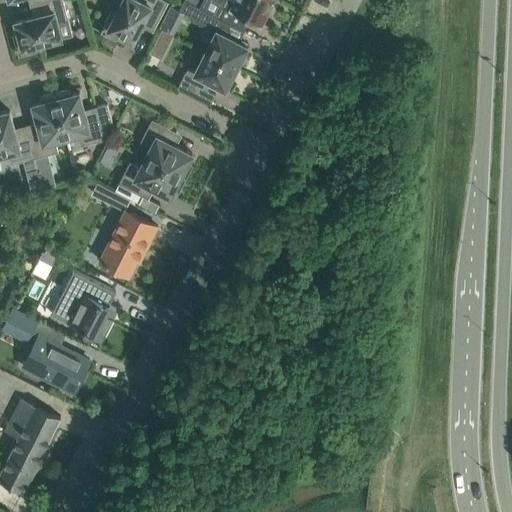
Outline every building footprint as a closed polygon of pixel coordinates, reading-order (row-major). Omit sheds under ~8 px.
[(68,18),(63,0),(44,0),(36,2),(39,14),(15,20),(18,30),(12,31),(18,54),(42,48),(40,42),(61,37),(57,21),(68,18)] [(70,0),(73,18),(87,16),(84,0),(70,0)] [(152,30),(167,0),(121,0),(116,11),(111,9),(100,30),(121,41),(123,36),(133,40),(141,24),(152,30)] [(238,40),(243,29),(199,6),(191,2),(187,0),(184,0),(180,9),(216,28),(205,50),(235,65),(236,63),(239,63),(242,57),(241,54),(246,44),(238,40)] [(202,0),(199,6),(243,29),(249,18),(260,23),(271,0),(202,0)] [(234,67),(235,65),(205,50),(194,71),(188,67),(177,88),(209,105),(219,84),(224,87),(229,77),(232,77),(235,71),(234,67)] [(70,88),(54,92),(66,136),(77,133),(80,144),(108,137),(114,128),(107,104),(95,107),(97,112),(85,115),(79,91),(71,93),(70,88)] [(66,136),(54,92),(39,96),(40,101),(33,103),(39,127),(27,130),(34,156),(57,150),(54,139),(66,136)] [(10,162),(28,158),(30,167),(37,166),(34,156),(27,130),(16,133),(9,110),(0,112),(0,153),(8,152),(10,162)] [(192,153),(176,144),(170,141),(176,131),(152,118),(141,140),(151,145),(145,155),(186,176),(193,162),(189,160),(192,153)] [(186,176),(145,155),(140,166),(130,161),(119,182),(142,194),(148,184),(170,195),(174,188),(179,191),(186,176)] [(129,274),(143,246),(146,248),(157,224),(124,208),(124,209),(128,211),(118,232),(113,230),(99,258),(129,274)] [(50,308),(49,310),(58,315),(57,317),(64,320),(65,318),(101,337),(115,307),(105,302),(111,290),(114,291),(115,290),(71,267),(69,270),(73,272),(54,310),(50,308)] [(36,318),(13,307),(3,326),(27,338),(36,318)] [(39,332),(23,364),(74,390),(90,358),(39,332)] [(60,415),(21,396),(5,429),(17,435),(6,455),(33,469),(45,447),(44,447),(60,415)] [(0,478),(23,490),(33,469),(6,455),(0,468),(0,478)]
